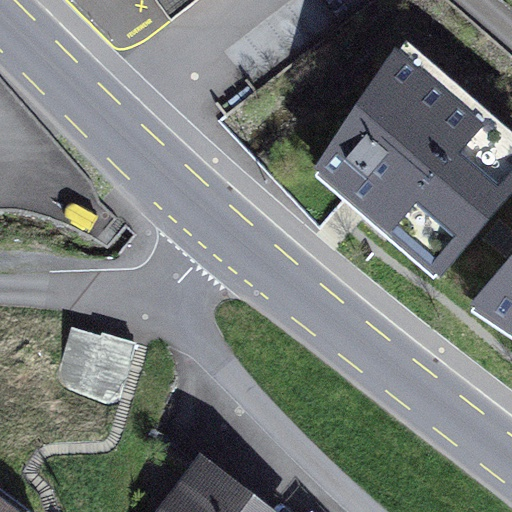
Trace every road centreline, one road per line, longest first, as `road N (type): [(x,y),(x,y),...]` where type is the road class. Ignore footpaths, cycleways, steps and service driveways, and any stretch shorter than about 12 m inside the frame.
road 1 (primary): [(226,231),(511,462)]
road 2 (residential): [(166,297),(254,401),(366,511)]
road 3 (residential): [(244,0),(97,115)]
road 4 (primary): [(97,115),(226,231)]
road 5 (residential): [(166,297),(0,289)]
road 6 (primary): [(0,16),(97,115)]
